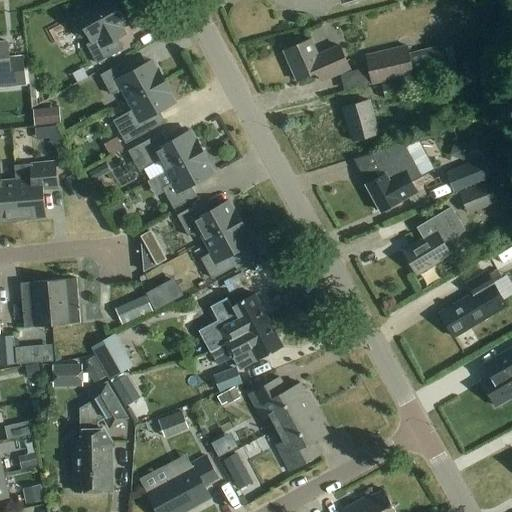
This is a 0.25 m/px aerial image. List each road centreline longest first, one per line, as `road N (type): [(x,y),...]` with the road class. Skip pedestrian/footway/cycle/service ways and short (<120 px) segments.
road 1 (tertiary): [(422,430),(192,0)]
road 2 (residential): [(272,511),(422,430)]
